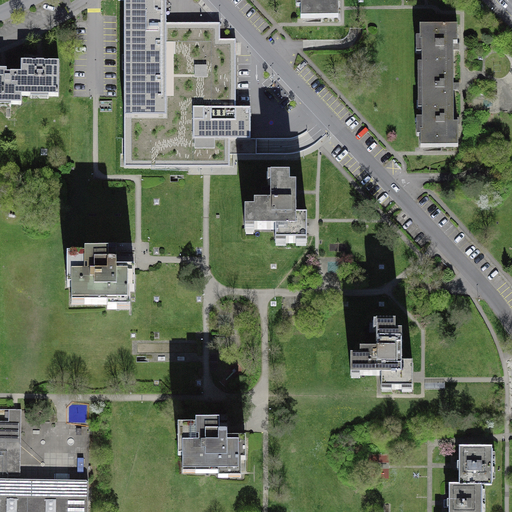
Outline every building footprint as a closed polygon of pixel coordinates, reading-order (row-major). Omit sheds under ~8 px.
[(236,108),(236,40),(220,39),(220,23),(181,23),(166,23),(166,0),(124,0),(124,166),(230,166),(230,139),(250,139),(250,108),(236,108)] [(302,0),(302,2),(301,2),(301,18),(338,18),(338,0),(302,0)] [(422,64),(453,64),(453,50),(457,50),(457,47),(457,44),(457,26),(420,27),(420,42),(422,42),(422,64)] [(22,64),(22,75),(2,75),(0,74),(0,106),(22,106),(22,98),(59,98),(60,64),(40,64),(22,64)] [(454,109),(453,90),(457,90),(457,87),(457,83),(453,83),(453,64),(422,64),(422,110),(454,109)] [(454,109),(422,110),(422,131),(421,131),(421,147),(458,147),(458,124),(457,124),(457,121),(457,118),(454,118),(454,109)] [(291,187),(291,176),(269,176),(269,186),(271,186),(271,204),(255,204),(255,211),(244,211),(244,231),(276,231),(276,245),(308,245),(309,221),(298,220),(298,187),(291,187)] [(74,282),(74,298),(105,298),(105,303),(134,303),(134,282),(138,282),(138,266),(119,266),(119,259),(106,259),(106,251),(81,251),(81,258),(68,258),(68,282),(74,282)] [(396,322),(378,322),(373,323),(373,333),(377,333),(377,351),(360,351),(360,357),(351,357),(351,377),(382,377),(382,392),(414,392),(414,367),(404,367),(404,332),(397,333),(396,322)] [(0,511),(89,511),(90,479),(89,423),(21,422),(21,410),(4,410),(0,410),(0,511)] [(196,423),(178,423),(177,455),(182,455),(182,473),(217,473),(217,478),(242,479),(242,460),(247,460),(248,438),(229,437),(229,430),(220,430),(220,418),(196,418),(196,423)] [(493,446),(460,446),(459,466),(459,486),(450,486),(450,503),(450,511),(482,511),(482,504),(482,486),(493,486),(493,466),(493,446)]
